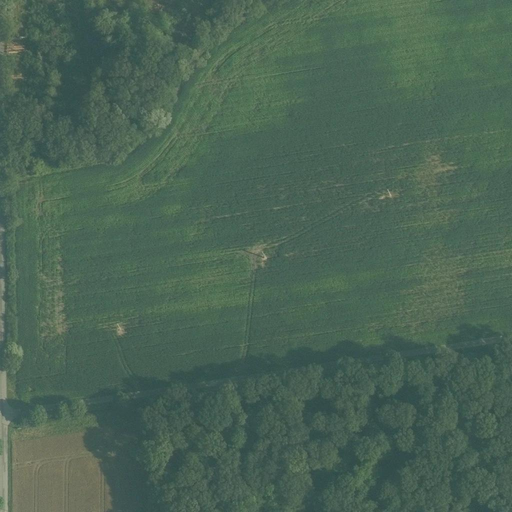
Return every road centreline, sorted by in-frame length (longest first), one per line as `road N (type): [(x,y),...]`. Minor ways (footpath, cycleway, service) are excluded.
road 1 (unclassified): [(4,411),(511,336)]
road 2 (unclassified): [(0,33),(4,411)]
